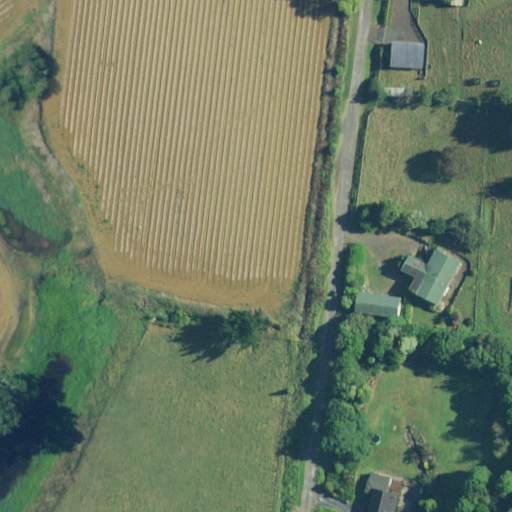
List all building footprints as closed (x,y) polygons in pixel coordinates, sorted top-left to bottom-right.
[(424,43),(394,41),(392,67),(422,69),(424,43)] [(461,262),(436,249),(428,264),(411,256),(403,270),(417,278),(411,290),(439,305),(461,262)] [(356,312),(365,313),(364,320),(383,323),(384,316),(398,318),(402,296),(359,290),(356,312)] [(421,358),(410,357),(409,369),(420,370),(421,358)] [(406,467),(407,451),(396,451),(395,467),(406,467)] [(390,511),(396,495),(400,480),(379,473),(377,482),(367,479),(363,493),(373,496),(367,511),(390,511)]
